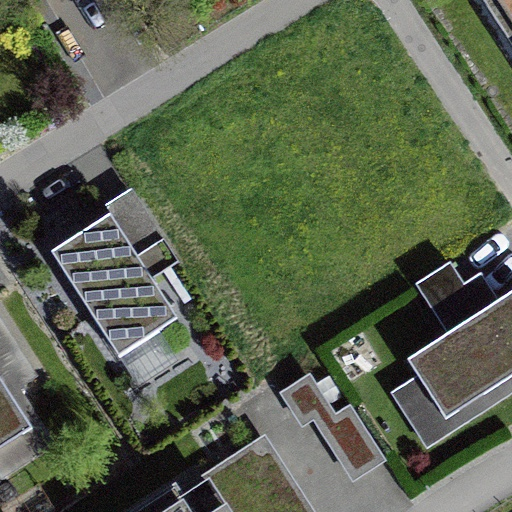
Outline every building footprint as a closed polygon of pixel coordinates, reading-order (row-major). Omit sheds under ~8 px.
[(511,0),(482,0),(511,47),(511,0)] [(174,325),(104,219),(49,256),(119,361),(174,325)] [(511,294),(498,304),(481,278),(465,288),(450,266),(416,288),(448,337),(408,363),(417,377),(390,395),(427,451),(511,395),(511,294)] [(0,322),(0,480),(2,483),(57,448),(19,389),(36,379),(0,322)] [(347,481),(377,463),(346,413),(330,423),(310,391),(296,399),(347,481)] [(179,475),(121,511),(314,511),(265,436),(187,487),(179,475)]
